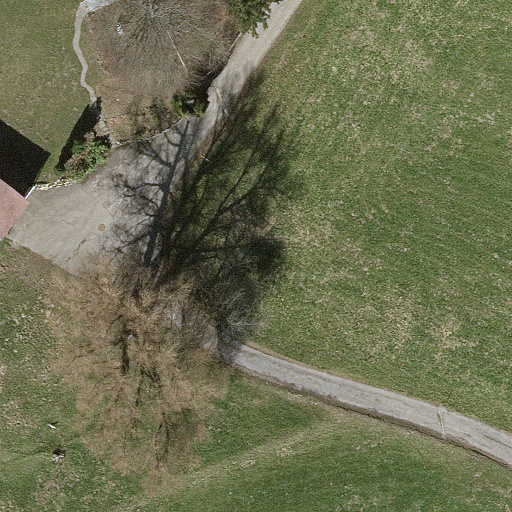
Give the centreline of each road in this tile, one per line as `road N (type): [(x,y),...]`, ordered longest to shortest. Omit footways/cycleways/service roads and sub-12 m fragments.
road 1 (track): [(511,451),(231,353),(175,324),(141,287),(136,230),(152,187),(286,0)]
road 2 (track): [(141,287),(27,218)]
